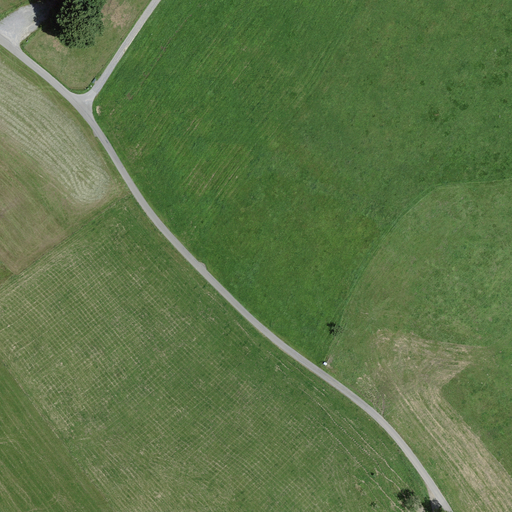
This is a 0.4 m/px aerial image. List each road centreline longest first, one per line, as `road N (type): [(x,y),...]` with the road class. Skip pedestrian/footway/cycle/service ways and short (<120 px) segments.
road 1 (unclassified): [(0,45),(81,103),(137,200),(197,271),(371,410),(450,511)]
road 2 (track): [(81,103),(157,0)]
